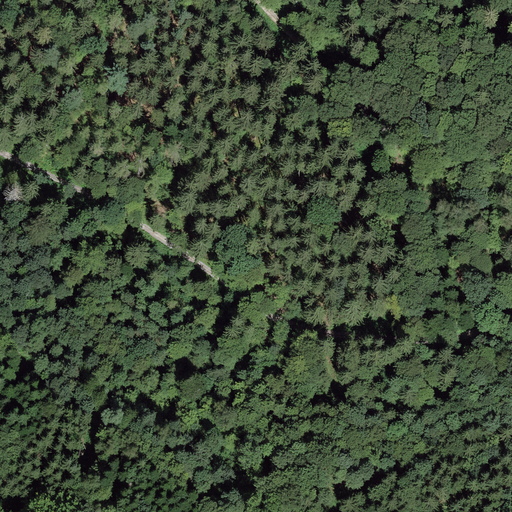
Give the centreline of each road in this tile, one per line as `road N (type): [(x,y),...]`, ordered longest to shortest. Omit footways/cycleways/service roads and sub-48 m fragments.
road 1 (track): [(511,313),(459,336),(299,329),(270,317),(148,228),(0,152)]
road 2 (track): [(262,0),(362,109),(417,143),(511,174)]
road 3 (track): [(0,328),(28,374),(60,402),(166,456),(193,479),(203,511)]
